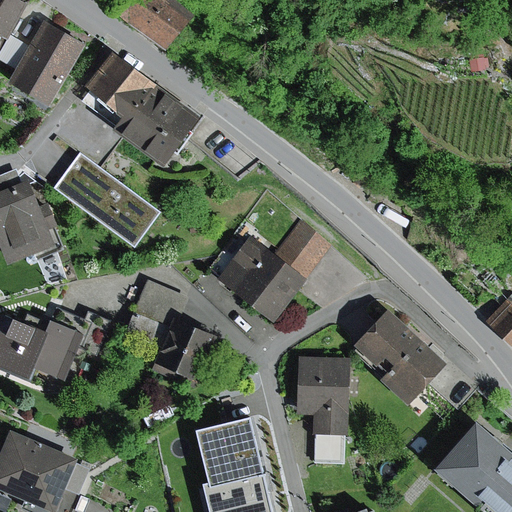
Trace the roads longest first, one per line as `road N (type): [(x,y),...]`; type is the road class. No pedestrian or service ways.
road 1 (residential): [(302,511),(264,354),(376,287),(478,374),(497,378),(511,370)]
road 2 (residential): [(179,78),(341,200),(511,368)]
road 3 (residential): [(71,0),(179,78)]
